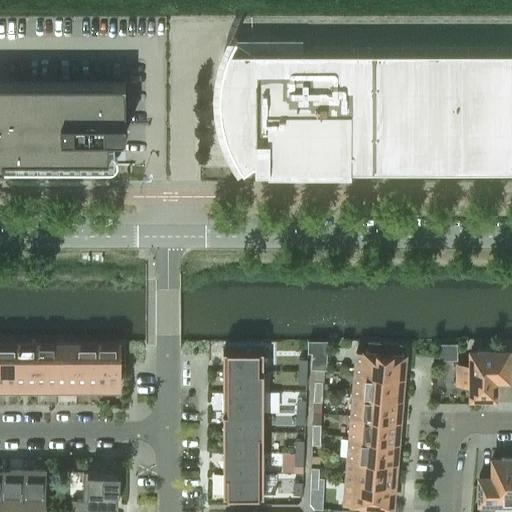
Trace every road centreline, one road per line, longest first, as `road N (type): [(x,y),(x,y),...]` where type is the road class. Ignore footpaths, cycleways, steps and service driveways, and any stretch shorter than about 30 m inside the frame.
road 1 (tertiary): [(169,237),(511,237)]
road 2 (residential): [(168,429),(169,237)]
road 3 (tertiary): [(0,236),(169,237)]
road 4 (residential): [(168,429),(0,430)]
road 5 (residential): [(511,421),(454,427),(444,511)]
